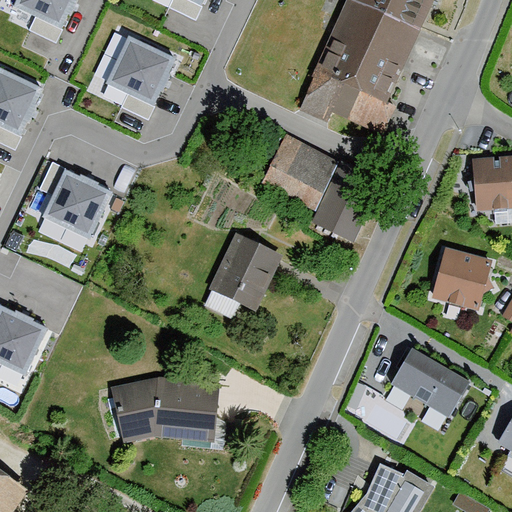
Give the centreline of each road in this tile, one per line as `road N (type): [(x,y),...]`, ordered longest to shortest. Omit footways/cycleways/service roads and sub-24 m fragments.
road 1 (tertiary): [(411,182),(264,511)]
road 2 (residential): [(203,88),(176,146),(141,155),(71,120),(45,130),(0,223)]
road 3 (residential): [(203,88),(411,182)]
road 4 (tertiary): [(491,0),(411,182)]
